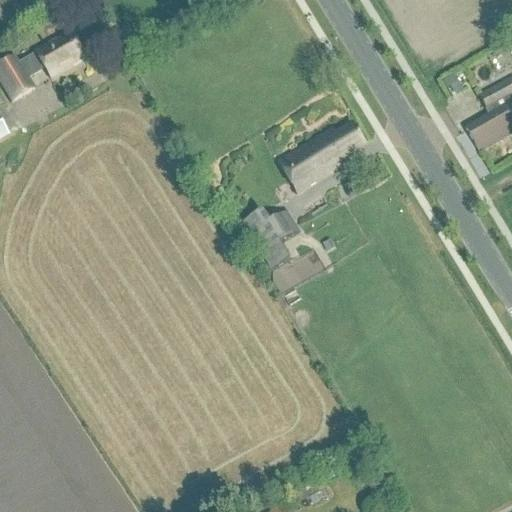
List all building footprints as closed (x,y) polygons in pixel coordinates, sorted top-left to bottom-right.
[(20,69),(19,67),(15,61),(0,69),(0,84),(14,108),(35,96),(29,85),(44,77),(51,88),(88,66),(70,36),(35,56),(37,59),(20,69)] [(491,118),(465,133),(478,157),(511,137),(511,100),(511,99),(511,98),(511,81),(478,101),(485,114),(488,112),(491,118)] [(0,145),(9,141),(0,124),(0,145)] [(333,138),(278,170),(294,198),(329,177),(325,170),(333,166),(362,149),(353,134),(337,143),(333,138)] [(261,215),(241,228),(271,276),(289,265),(279,249),(298,238),(285,217),(268,228),(261,215)]
